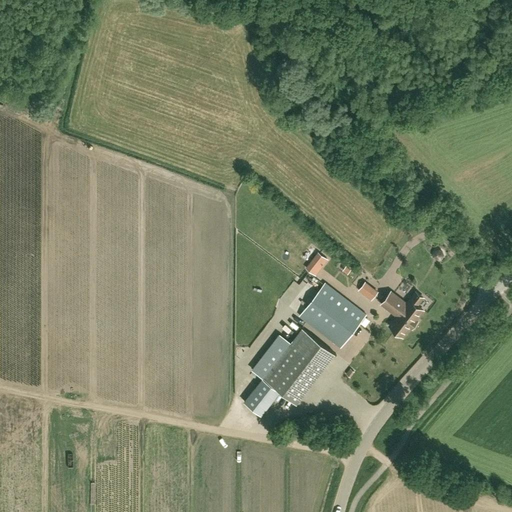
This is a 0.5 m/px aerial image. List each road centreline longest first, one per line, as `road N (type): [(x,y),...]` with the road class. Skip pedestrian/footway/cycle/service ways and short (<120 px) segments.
road 1 (unclassified): [(495,290),(303,93),(261,0)]
road 2 (tertiary): [(339,511),(372,431),(495,290)]
road 3 (track): [(262,437),(0,389)]
